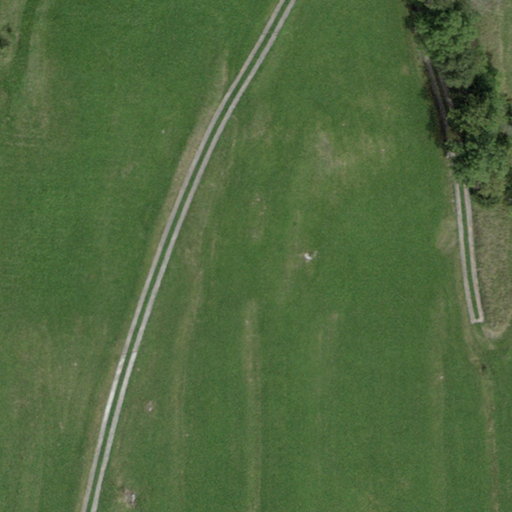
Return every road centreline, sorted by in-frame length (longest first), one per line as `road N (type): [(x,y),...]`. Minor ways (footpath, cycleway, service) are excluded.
road 1 (track): [(301,0),(232,111),(144,320),(91,511)]
road 2 (track): [(480,326),(459,132),(424,35),(428,0)]
